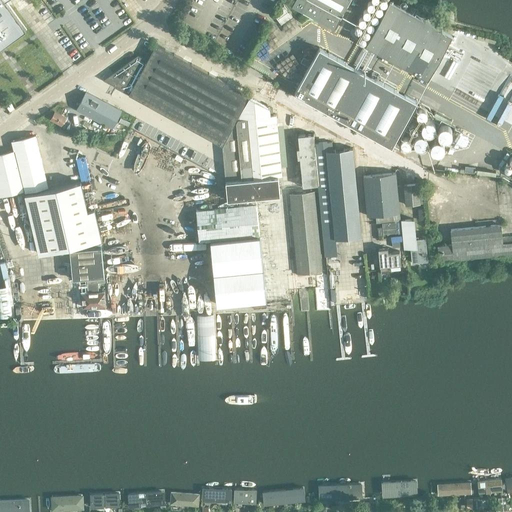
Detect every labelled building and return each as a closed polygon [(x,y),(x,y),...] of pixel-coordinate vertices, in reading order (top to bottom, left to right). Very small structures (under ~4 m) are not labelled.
[(0,0),(0,48),(26,29),(4,0),(0,0)] [(294,0),(293,4),(306,12),(334,28),(349,0),(294,0)] [(451,35),(397,5),(390,2),(365,46),(427,79),(451,35)] [(275,12),(282,23),(292,16),(285,5),(275,12)] [(373,11),(373,8),(372,6),(370,5),(368,5),(366,5),(364,6),(363,8),(362,10),(363,13),(364,14),(365,16),(367,16),(369,16),(372,15),(373,13),(373,11)] [(365,26),(365,23),(363,21),(361,20),(358,20),(356,21),(354,22),(353,24),(353,26),(353,28),(354,30),(357,32),(358,32),(361,32),(363,31),(365,28),(365,26)] [(249,95),(247,94),(156,43),(147,60),(137,55),(112,73),(108,81),(221,144),(249,95)] [(293,92),(328,111),(391,146),(391,145),(416,100),(353,66),(318,47),(311,61),(303,56),(300,61),(308,66),(293,92)] [(511,81),(511,83),(506,80),(486,117),(502,125),(511,105),(511,81)] [(86,92),(83,96),(77,108),(112,127),(121,111),(86,92)] [(282,174),(279,144),(276,114),(270,114),(269,107),(249,96),(222,145),(228,198),(280,193),(278,175),(282,174)] [(51,118),(61,123),(64,117),(55,111),(51,118)] [(433,127),(433,126),(433,124),(432,122),(430,121),(427,120),(424,120),(422,121),(421,123),(420,126),(421,129),(422,131),(424,133),(426,133),(429,133),(431,131),(433,129),(433,127)] [(450,132),(449,129),(448,127),(445,126),(443,125),(441,126),(439,127),(437,129),(437,131),(437,134),(438,136),(440,137),(442,138),(445,138),(447,137),(449,135),(450,132)] [(332,149),(331,142),(313,143),(312,133),(297,135),(298,147),(296,148),(297,157),(299,157),(302,185),(318,184),(325,255),(336,254),(335,238),(361,236),(352,147),(332,149)] [(426,139),(425,136),(424,134),(422,133),(419,133),(416,133),(414,135),(413,137),(413,139),(413,142),(415,144),(417,145),(420,146),(422,145),(424,144),(425,142),(426,139)] [(14,150),(0,153),(0,195),(23,189),(24,191),(48,185),(35,135),(11,141),(14,150)] [(442,146),(442,144),(441,142),(439,140),(436,139),(434,140),(432,141),(430,143),(429,146),(430,148),(431,150),(433,152),(435,152),(438,152),(440,151),(442,149),(442,146)] [(399,212),(395,172),(363,175),(367,215),(399,212)] [(39,253),(101,238),(94,208),(88,210),(80,180),(25,193),(39,253)] [(419,203),(417,183),(403,184),(405,204),(419,203)] [(321,270),(313,191),(289,193),(297,272),(321,270)] [(427,261),(425,238),(416,239),(414,218),(401,220),(404,247),(410,247),(411,262),(427,261)] [(475,226),(430,231),(433,261),(511,253),(511,222),(481,226),(481,225),(480,225),(480,224),(479,224),(478,224),(478,223),(477,224),(476,224),(475,225),(475,226)] [(265,299),(259,235),(209,240),(216,304),(265,299)] [(83,306),(105,305),(104,291),(98,291),(97,283),(104,282),(102,246),(70,248),(72,278),(86,277),(87,292),(82,292),(83,306)] [(389,264),(400,263),(399,251),(387,252),(387,248),(378,248),(380,271),(381,271),(389,270),(389,264)] [(10,285),(0,286),(0,316),(15,315),(10,285)] [(502,479),(477,481),(478,493),(503,491),(502,479)] [(417,480),(381,482),(382,497),(418,495),(417,480)] [(471,482),(430,484),(431,496),(471,494),(471,482)] [(364,483),(318,485),(318,500),(365,498),(364,483)] [(304,487),(261,492),(263,506),(305,501),(304,487)] [(257,490),(233,488),(233,502),(256,503),(257,490)] [(231,490),(202,489),(201,501),(231,502),(231,490)] [(165,491),(127,493),(128,507),(165,504),(165,491)] [(200,493),(171,491),(170,504),(199,507),(200,493)] [(83,495),(50,496),(51,511),(84,510),(83,495)] [(121,495),(91,496),(91,508),(121,507),(121,495)] [(30,511),(29,499),(0,500),(0,511),(30,511)] [(375,511),(375,502),(367,503),(367,511),(375,511)]
